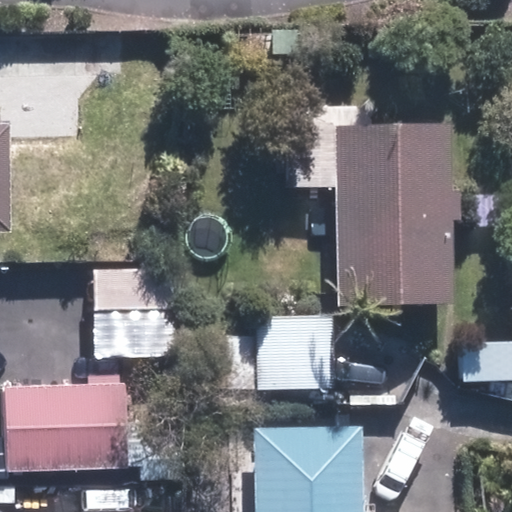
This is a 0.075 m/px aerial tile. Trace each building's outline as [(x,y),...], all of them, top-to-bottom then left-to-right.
[(323,140),(327,309),(432,307),(429,138),(323,140)] [(76,277),(77,321),(156,321),(156,276),(76,277)] [(245,332),(246,395),(317,394),(316,330),(245,332)] [(505,349),(444,346),(443,386),(503,389),(505,349)] [(0,397),(0,476),(113,474),(111,396),(0,397)] [(244,441),(244,511),(346,511),(346,439),(244,441)]
